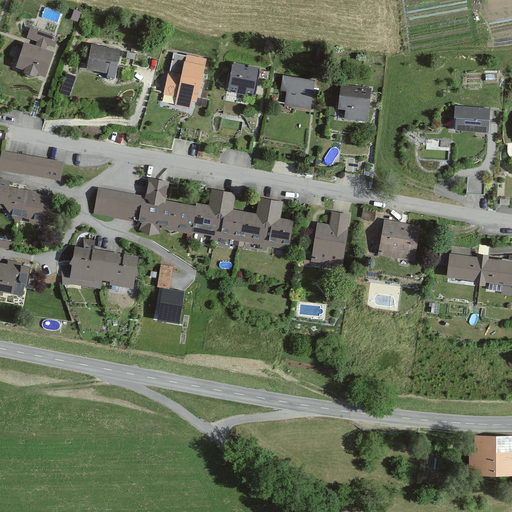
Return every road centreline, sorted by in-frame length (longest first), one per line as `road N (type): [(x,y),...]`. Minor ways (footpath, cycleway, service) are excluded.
road 1 (residential): [(478,210),(128,152)]
road 2 (tertiary): [(310,407),(109,371)]
road 3 (tertiary): [(511,423),(310,407)]
road 4 (unclassified): [(304,511),(208,432)]
road 5 (residential): [(491,130),(483,166),(448,180),(445,190),(478,210)]
